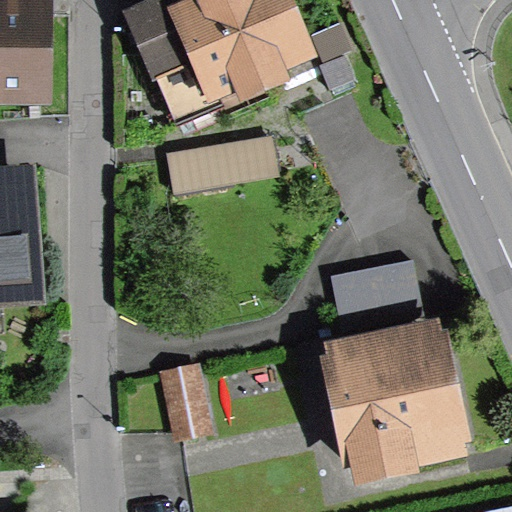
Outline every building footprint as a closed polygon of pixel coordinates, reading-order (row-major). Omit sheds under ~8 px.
[(275,0),(221,0),(181,17),(175,3),(172,4),(172,3),(133,21),(178,127),(221,108),(215,93),(300,56),(275,0)] [(0,94),(41,95),(42,14),(0,14),(0,94)] [(169,159),(174,189),(264,174),(259,143),(169,159)] [(0,298),(33,296),(24,181),(0,182),(0,298)] [(331,278),(341,332),(424,316),(413,262),(331,278)] [(408,465),(404,445),(453,435),(435,349),(339,369),(361,475),(408,465)] [(165,373),(178,437),(206,431),(194,367),(165,373)]
